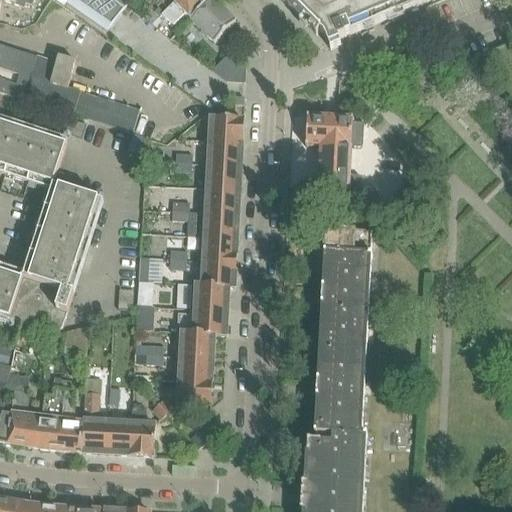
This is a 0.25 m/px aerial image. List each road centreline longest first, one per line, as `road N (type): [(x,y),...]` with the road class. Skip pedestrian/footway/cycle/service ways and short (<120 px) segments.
road 1 (unclassified): [(248,489),(270,52),(246,0)]
road 2 (unclassified): [(248,489),(0,471)]
